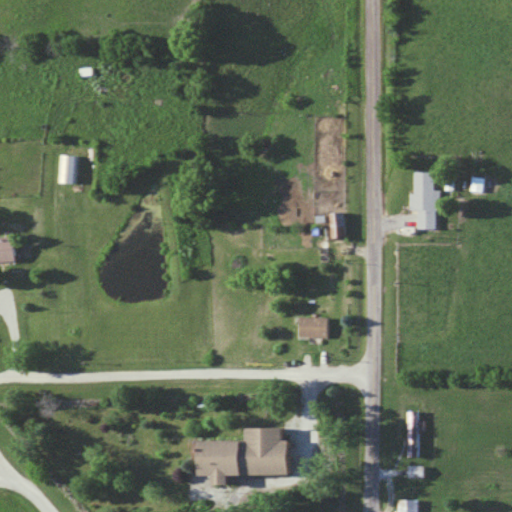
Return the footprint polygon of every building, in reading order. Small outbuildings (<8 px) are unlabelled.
[(82,182),(82,154),(60,154),(60,182),(82,182)] [(443,229),(445,172),(420,171),(419,194),(412,194),(412,213),(423,213),(423,228),(443,229)] [(20,239),(0,238),(0,262),(20,262),(20,239)] [(333,316),(303,316),(303,337),(333,337),(333,316)] [(257,439),(213,439),(213,474),(227,474),(227,483),(243,483),(243,474),(302,473),(302,438),(294,438),(294,426),(257,426),(257,439)] [(400,511),(415,511),(414,511),(422,511),(417,511),(418,499),(400,499),(400,511)]
